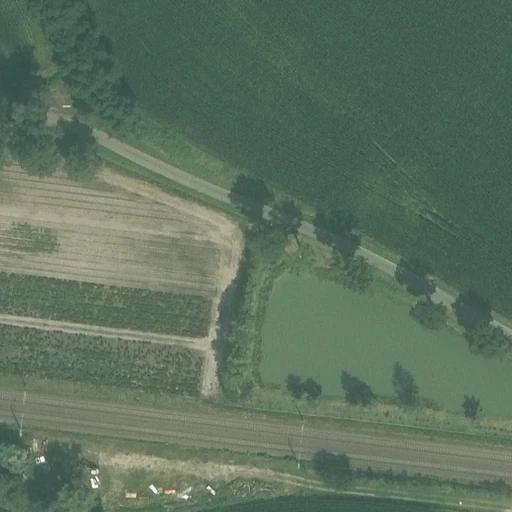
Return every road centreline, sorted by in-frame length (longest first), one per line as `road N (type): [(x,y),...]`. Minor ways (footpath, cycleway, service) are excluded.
road 1 (residential): [(0,117),(46,122),(353,245),(511,337)]
road 2 (track): [(511,510),(20,447)]
